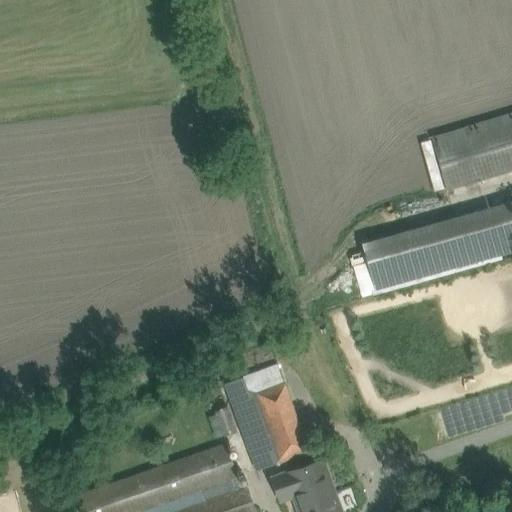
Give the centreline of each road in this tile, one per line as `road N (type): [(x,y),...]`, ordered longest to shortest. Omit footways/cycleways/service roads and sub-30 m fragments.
road 1 (track): [(214,0),(295,304),(0,437)]
road 2 (unknown): [(511,398),(366,447)]
